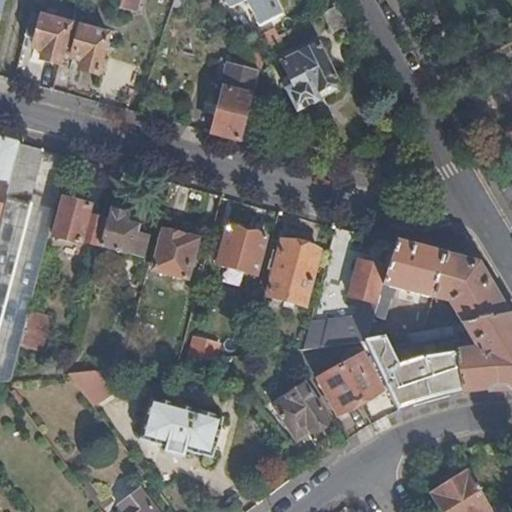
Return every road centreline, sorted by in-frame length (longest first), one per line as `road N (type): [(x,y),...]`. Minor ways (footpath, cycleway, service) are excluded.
road 1 (residential): [(491,238),(0,118)]
road 2 (tertiary): [(357,0),(491,238)]
road 3 (residential): [(365,456),(413,433),(511,414)]
